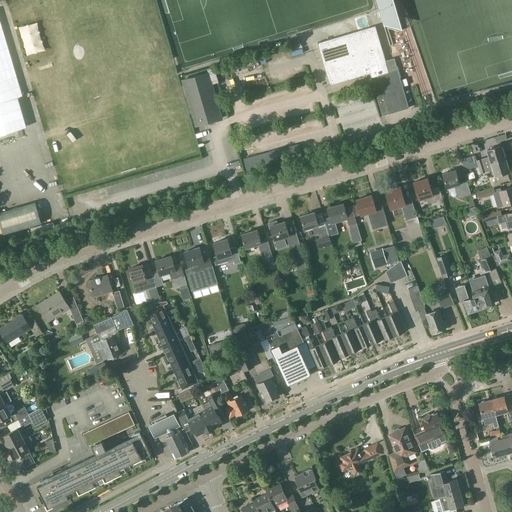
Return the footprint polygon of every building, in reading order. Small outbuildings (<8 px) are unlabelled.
[(376,0),(390,46),(393,45),(388,28),(400,31),(390,0),(376,0)] [(394,58),(385,61),(375,26),(317,43),(329,85),(369,73),(371,78),(368,78),(369,81),(372,81),(381,111),(387,109),(389,114),(408,108),(394,58)] [(300,52),(299,45),(293,46),(292,41),(282,43),(284,50),(287,49),(289,55),(300,52)] [(185,79),(183,80),(196,125),(209,121),(210,124),(218,121),(217,119),(223,118),(209,72),(185,79)] [(494,137),(496,142),(507,139),(505,133),(494,137)] [(302,156),(298,144),(278,149),(281,162),(302,156)] [(489,156),(479,159),(481,166),(505,159),(501,145),(487,149),(488,151),(489,155),(489,156)] [(268,152),(245,158),(248,170),(272,164),(268,152)] [(505,159),(481,166),(484,173),(491,171),(493,170),(495,174),(495,176),(497,175),(507,172),(509,172),(505,159)] [(455,170),(443,173),(447,188),(454,185),(458,198),(470,194),(466,180),(459,182),(455,170)] [(430,189),(427,178),(414,182),(419,199),(426,197),(428,203),(442,199),(439,186),(430,189)] [(399,186),(385,191),(391,208),(401,205),(406,220),(417,216),(410,196),(403,198),(399,186)] [(494,187),(478,192),(479,198),(495,193),(499,206),(504,205),(511,202),(511,186),(500,190),(500,191),(495,193),(494,187)] [(371,195),(356,200),(360,212),(361,215),(368,213),(373,229),(381,226),(375,209),(371,195)] [(0,221),(4,234),(42,223),(36,202),(0,211),(0,221)] [(330,217),(324,219),(329,236),(338,233),(334,221),(347,218),(355,247),(362,244),(351,206),(344,208),(343,204),(327,208),(330,217)] [(470,216),(477,213),(475,206),(467,209),(470,216)] [(511,211),(506,213),(502,215),(500,210),(484,215),(486,221),(498,218),(499,222),(506,220),(508,228),(510,227),(510,228),(511,227),(511,211)] [(319,234),(319,237),(315,238),(318,248),(331,244),(325,225),(318,227),(318,224),(314,212),(300,217),(304,229),(312,226),(314,235),(319,234)] [(430,218),(433,227),(444,224),(441,215),(430,218)] [(276,221),(268,223),(269,229),(271,228),(275,240),(273,240),(276,249),(287,246),(284,237),(286,236),(289,247),(299,244),(295,230),(288,233),(284,221),(277,224),(276,221)] [(257,230),(241,234),(245,247),(258,244),(263,259),(266,258),(269,266),(274,264),(272,257),(272,256),(266,237),(259,239),(257,230)] [(213,243),(217,255),(213,257),(215,265),(227,261),(228,263),(234,261),(234,263),(240,262),(236,246),(230,248),(227,239),(213,243)] [(480,256),(487,253),(483,246),(477,249),(480,256)] [(188,266),(190,266),(191,268),(185,269),(191,290),(218,282),(209,254),(202,256),(199,247),(184,251),(188,266)] [(384,256),(373,260),(375,267),(392,262),(388,248),(383,249),(382,249),(384,256)] [(298,251),(293,253),(298,270),(303,268),(298,251)] [(499,264),(500,264),(511,259),(511,257),(510,253),(504,255),(496,257),(499,264)] [(446,255),(437,257),(440,266),(448,263),(446,255)] [(175,287),(187,283),(180,262),(173,264),(171,256),(155,260),(160,275),(169,272),(172,280),(173,280),(175,287)] [(482,260),(486,272),(496,268),(492,256),(482,260)] [(401,278),(407,276),(406,274),(401,260),(396,264),(401,278)] [(133,283),(140,281),(143,290),(156,287),(152,274),(145,276),(142,264),(128,269),(133,283)] [(396,280),(401,278),(396,264),(391,268),(396,280)] [(390,283),(396,280),(391,268),(385,271),(390,283)] [(113,292),(107,274),(88,280),(95,301),(113,296),(118,309),(124,307),(119,290),(113,292)] [(474,277),(469,278),(474,297),(475,299),(478,298),(481,307),(494,303),(485,275),(474,279),(474,277)] [(377,284),(376,290),(388,293),(389,286),(377,284)] [(417,285),(408,288),(410,294),(420,290),(417,285)] [(465,285),(456,288),(461,303),(464,302),(467,312),(473,310),(475,311),(478,310),(479,308),(481,307),(478,298),(475,299),(474,297),(470,299),(465,285)] [(59,291),(38,305),(48,320),(69,307),(70,308),(76,323),(83,320),(73,296),(64,300),(59,291)] [(152,302),(161,301),(158,292),(150,294),(152,302)] [(450,294),(438,299),(436,292),(427,295),(429,303),(438,300),(441,309),(454,304),(450,294)] [(172,323),(164,305),(168,303),(167,301),(154,302),(157,308),(148,312),(156,330),(172,323)] [(386,316),(395,336),(406,331),(394,301),(389,303),(393,313),(386,316)] [(383,340),(384,340),(371,309),(366,311),(370,321),(364,324),(372,343),(383,339),(383,340)] [(395,336),(386,316),(380,319),(376,309),(371,311),(371,309),(384,340),(395,336)] [(439,309),(426,314),(433,333),(439,330),(440,331),(443,330),(444,329),(446,328),(439,309)] [(133,324),(126,310),(120,313),(126,327),(133,324)] [(327,310),(320,313),(322,317),(324,322),(331,319),(329,314),(327,310)] [(29,325),(22,314),(0,328),(0,330),(7,342),(30,328),(36,336),(42,332),(35,321),(29,325)] [(111,317),(93,325),(97,334),(97,333),(100,341),(108,358),(121,353),(116,341),(118,340),(116,334),(115,332),(117,331),(117,330),(111,317)] [(281,329),(291,324),(287,317),(277,321),(281,329)] [(372,343),(364,324),(357,326),(353,317),(349,319),(361,348),(372,343)] [(350,353),(361,348),(349,319),(344,321),(348,330),(342,333),(350,353)] [(317,333),(323,331),(319,321),(313,324),(317,333)] [(180,341),(172,323),(156,330),(165,348),(178,342),(180,341)] [(234,333),(247,330),(246,323),(232,327),(234,333)] [(350,353),(342,333),(335,336),(331,326),(327,328),(340,359),(339,357),(350,353)] [(278,331),(266,336),(268,341),(288,384),(310,374),(308,370),(300,353),(297,346),(304,342),(302,338),(298,330),(297,327),(290,331),(279,336),(278,331)] [(329,364),(340,359),(327,328),(326,328),(327,329),(323,331),(327,341),(320,344),(329,364)] [(72,346),(84,341),(80,330),(72,334),(68,337),(72,346)] [(329,364),(320,344),(314,347),(310,337),(305,339),(309,349),(316,366),(317,369),(329,364)] [(190,362),(181,344),(179,345),(178,342),(165,348),(174,369),(190,362)] [(249,361),(252,360),(249,352),(237,357),(244,371),(252,367),(249,361)] [(193,361),(196,367),(203,363),(200,358),(193,361)] [(198,381),(190,362),(174,369),(183,388),(198,381)] [(270,369),(253,376),(260,390),(261,390),(266,400),(278,394),(270,378),(274,377),(270,369)] [(0,383),(4,391),(15,385),(9,374),(0,378),(0,383)] [(215,375),(209,378),(212,383),(211,383),(216,392),(217,395),(229,389),(222,377),(217,380),(215,375)] [(190,389),(178,394),(181,402),(193,396),(190,389)] [(233,399),(230,391),(223,395),(227,402),(230,406),(226,409),(230,417),(236,414),(236,415),(248,409),(241,395),(233,399)] [(0,406),(5,404),(12,400),(8,392),(0,396),(0,395),(0,406)] [(202,403),(198,406),(201,411),(210,429),(216,426),(222,422),(218,415),(217,414),(215,411),(223,407),(217,395),(216,392),(208,396),(210,401),(203,404),(202,403)] [(504,397),(491,400),(495,413),(507,410),(510,421),(511,420),(511,405),(507,407),(504,397)] [(491,400),(479,403),(482,417),(484,425),(492,423),(494,429),(498,427),(497,422),(495,413),(491,400)] [(114,402),(106,405),(110,414),(118,411),(114,402)] [(5,404),(0,406),(0,420),(10,415),(5,404)] [(184,409),(177,412),(184,427),(189,425),(191,428),(193,427),(197,435),(203,432),(210,429),(201,411),(198,406),(193,408),(196,414),(188,418),(184,409)] [(15,413),(19,419),(30,414),(26,407),(15,413)] [(42,407),(30,414),(19,419),(23,426),(33,421),(36,426),(48,420),(42,407)] [(102,440),(107,438),(135,424),(129,411),(82,433),(88,446),(92,445),(97,454),(107,449),(102,440)] [(152,422),(149,424),(155,438),(158,436),(160,440),(161,440),(161,441),(162,441),(163,441),(166,440),(174,458),(189,451),(179,431),(178,432),(176,428),(181,425),(174,412),(162,417),(161,415),(151,420),(152,422)] [(442,425),(436,413),(431,415),(430,414),(428,414),(423,416),(423,417),(423,419),(422,419),(427,431),(424,433),(423,430),(414,434),(421,451),(428,447),(433,449),(442,445),(444,440),(447,439),(444,433),(445,432),(442,425)] [(404,456),(415,451),(404,427),(399,429),(398,429),(393,431),(393,432),(389,434),(396,452),(389,455),(394,470),(409,463),(407,458),(406,458),(404,456)] [(17,428),(2,435),(9,448),(24,440),(23,439),(25,438),(23,433),(21,435),(17,428)] [(500,429),(491,431),(493,438),(501,436),(500,429)] [(62,501),(69,497),(67,493),(78,488),(80,492),(95,485),(93,481),(104,476),(106,480),(121,473),(119,468),(129,464),(131,468),(147,460),(145,456),(151,453),(142,435),(63,473),(62,469),(53,473),(53,472),(29,485),(29,486),(31,485),(45,510),(61,501),(62,502),(62,501)] [(24,440),(9,448),(15,458),(20,456),(26,467),(35,462),(29,451),(26,444),(32,441),(30,436),(23,439),(24,440)] [(511,436),(490,443),(494,457),(511,451),(511,436)] [(37,455),(48,449),(44,442),(34,448),(37,455)] [(342,461),(339,462),(339,465),(340,468),(342,470),(350,467),(354,475),(362,471),(359,463),(382,453),(377,442),(364,448),(364,449),(359,452),(357,448),(340,457),(342,461)] [(418,469),(419,472),(429,470),(425,459),(422,460),(418,469)] [(301,474),(294,477),(298,485),(297,486),(301,495),(318,488),(314,478),(315,477),(312,469),(310,470),(310,468),(300,472),(301,474)] [(431,473),(430,474),(432,481),(433,486),(435,485),(438,484),(442,496),(446,495),(460,491),(457,479),(447,481),(444,470),(431,473)] [(268,493),(275,509),(278,508),(277,505),(287,500),(292,511),(299,509),(293,494),(286,497),(280,483),(266,490),(267,493),(268,493)] [(464,504),(460,491),(446,495),(442,496),(439,497),(431,499),(434,511),(457,511),(456,507),(464,504)] [(268,511),(275,509),(268,493),(267,493),(253,499),(255,502),(259,511),(268,511)] [(194,511),(187,497),(178,502),(184,511),(194,511)] [(184,511),(178,502),(170,506),(171,508),(169,509),(168,507),(159,511),(184,511)] [(259,511),(255,502),(241,508),(242,511),(259,511)]
